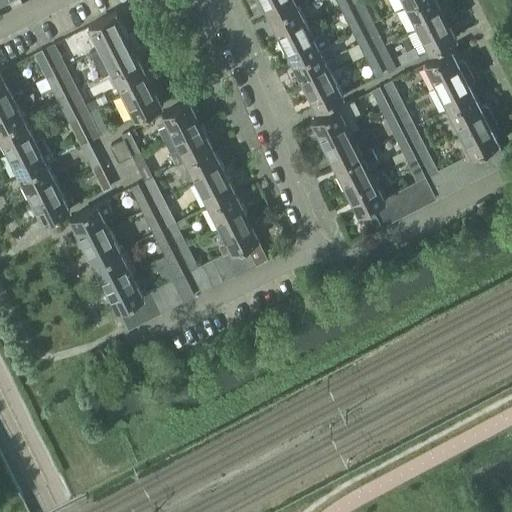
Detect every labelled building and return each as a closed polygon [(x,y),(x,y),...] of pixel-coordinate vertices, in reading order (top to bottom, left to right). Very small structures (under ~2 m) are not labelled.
[(259,0),(268,17),(295,3),(296,3),(301,0),(259,0)] [(388,0),(394,10),(404,5),(414,0),(388,0)] [(437,0),(414,0),(404,5),(416,28),(450,11),(445,2),(440,0),(438,2),(437,0)] [(373,21),(363,2),(355,6),(364,25),(373,21)] [(295,3),(268,17),(280,40),(307,26),(295,3)] [(358,24),(348,5),(341,9),(350,28),(358,24)] [(98,49),(126,35),(114,11),(86,26),(98,49)] [(450,11),(416,28),(428,50),(456,36),(455,36),(450,25),(452,24),(454,19),(450,11)] [(384,44),(375,25),(366,29),(376,48),(384,44)] [(307,26),(280,40),(291,62),(330,42),(324,32),(313,37),(307,26)] [(369,46),(360,27),(352,31),(362,50),(369,46)] [(97,49),(90,53),(102,76),(108,73),(110,72),(138,58),(126,35),(98,49),(97,49)] [(330,42),(291,62),(303,85),(330,71),(324,60),(335,54),(330,42)] [(65,66),(56,47),(48,50),(58,70),(65,66)] [(396,67),(386,47),(378,52),(388,71),(396,67)] [(51,68),(41,49),(33,53),(43,72),(51,68)] [(435,86),(469,69),(465,61),(460,60),(458,61),(452,49),(424,63),(435,86)] [(381,69),(371,50),(364,54),(373,73),(381,69)] [(121,95),(150,80),(138,58),(110,72),(121,95)] [(77,89),(67,69),(60,73),(70,93),(77,89)] [(447,109),(475,95),(469,84),(471,83),(473,78),(469,69),(435,86),(447,109)] [(330,71),(303,85),(314,107),(315,108),(342,94),(330,71)] [(0,99),(11,94),(0,72),(0,99)] [(62,91),(53,72),(45,76),(55,95),(62,91)] [(133,117),(161,102),(150,80),(121,95),(133,117)] [(403,102),(393,83),(385,87),(395,106),(403,102)] [(388,105),(378,86),(370,90),(380,109),(388,105)] [(88,111),(78,92),(71,96),(81,115),(88,111)] [(0,127),(22,117),(11,94),(0,99),(0,127)] [(74,114),(65,95),(57,99),(66,118),(74,114)] [(458,132),(492,115),(487,106),(482,104),(480,105),(475,95),(447,109),(458,132)] [(165,124),(157,128),(163,141),(200,122),(189,99),(160,114),(165,124)] [(338,107),(310,121),(322,144),(349,130),(358,126),(352,115),(359,112),(353,99),(338,107)] [(415,125),(405,106),(397,110),(406,129),(415,125)] [(399,128),(390,109),(382,113),(392,132),(399,128)] [(100,134),(90,114),(83,118),(93,138),(100,134)] [(495,141),(495,142),(498,141),(492,129),(494,128),(496,123),(492,115),(458,132),(469,154),(473,152),(484,146),(495,141)] [(0,140),(7,153),(34,139),(22,117),(0,127),(0,140)] [(85,136),(76,118),(68,122),(78,140),(85,136)] [(200,122),(163,141),(175,164),(183,160),(212,145),(200,122)] [(426,148),(416,128),(408,133),(418,152),(426,148)] [(349,130),(322,144),(333,166),(361,152),(349,130)] [(410,150),(401,132),(394,136),(403,154),(410,150)] [(140,152),(131,134),(122,138),(132,156),(140,152)] [(42,135),(34,139),(7,153),(18,176),(45,162),(53,158),(42,135)] [(116,162),(130,154),(122,138),(108,146),(116,162)] [(97,159),(87,140),(80,144),(89,163),(97,159)] [(505,162),(495,142),(495,141),(484,146),(495,167),(505,162)] [(212,145),(183,160),(195,182),(223,168),(212,145)] [(484,173),(495,167),(484,146),(473,152),(484,173)] [(361,152),(333,166),(345,189),(372,175),(366,164),(377,158),(371,147),(361,152)] [(438,170),(428,151),(419,155),(429,174),(438,170)] [(473,178),(484,173),(473,152),(469,154),(463,157),(473,178)] [(422,173),(413,155),(405,158),(414,176),(422,173)] [(152,175),(143,157),(134,161),(143,180),(152,175)] [(462,184),(473,178),(463,157),(452,162),(462,184)] [(29,198),(57,184),(45,162),(18,176),(29,198)] [(451,189),(462,184),(452,162),(441,168),(451,189)] [(108,182),(99,163),(91,167),(101,186),(108,182)] [(223,168),(195,182),(206,205),(234,190),(223,168)] [(440,195),(451,189),(441,168),(438,170),(429,174),(440,195)] [(372,175),(345,189),(356,212),(358,211),(358,210),(369,204),(380,199),(390,220),(401,214),(391,193),(383,197),(372,175)] [(417,180),(412,183),(423,204),(434,198),(424,177),(417,180)] [(163,198),(154,179),(146,184),(155,202),(163,198)] [(136,183),(129,186),(139,206),(146,202),(136,183)] [(412,183),(402,188),(412,209),(423,204),(412,183)] [(41,221),(68,208),(57,184),(29,198),(41,221)] [(402,188),(391,193),(401,214),(412,209),(402,188)] [(234,190),(206,205),(217,228),(246,213),(234,190)] [(96,204),(69,217),(80,241),(108,227),(102,216),(112,210),(106,199),(96,204)] [(380,199),(369,204),(380,225),(390,220),(380,199)] [(175,221),(166,202),(157,206),(166,225),(175,221)] [(369,204),(358,210),(358,211),(368,231),(380,225),(369,204)] [(148,206),(141,210),(150,229),(158,225),(148,206)] [(246,213),(217,228),(224,241),(218,244),(222,253),(222,254),(234,248),(244,242),(255,264),(266,258),(255,237),(257,236),(246,213)] [(187,243),(179,228),(177,225),(168,229),(178,248),(187,243)] [(108,227),(80,241),(92,263),(119,249),(108,227)] [(159,229),(152,232),(162,251),(169,247),(159,229)] [(244,242),(234,248),(244,269),(255,264),(244,242)] [(189,247),(180,252),(189,270),(198,265),(189,247)] [(234,248),(222,254),(233,275),(244,269),(234,248)] [(119,249),(92,263),(103,285),(130,272),(119,249)] [(180,270),(171,251),(164,255),(173,274),(180,270)] [(222,253),(211,259),(222,280),(233,275),(222,254),(222,253)] [(211,259),(200,264),(212,286),(222,280),(211,259)] [(198,265),(189,270),(200,292),(202,291),(212,286),(200,264),(198,265)] [(116,306),(128,301),(139,295),(141,294),(130,272),(103,285),(115,309),(117,308),(116,306)] [(171,279),(182,300),(193,295),(182,273),(171,279)] [(171,306),(182,300),(171,279),(160,284),(171,306)] [(160,312),(171,306),(160,284),(149,290),(160,312)] [(150,317),(160,312),(149,290),(141,294),(139,295),(150,317)] [(138,323),(150,317),(139,295),(128,301),(138,323)] [(127,328),(138,323),(128,301),(116,306),(117,308),(127,328)] [(99,361),(105,358),(100,348),(94,351),(99,361)]
